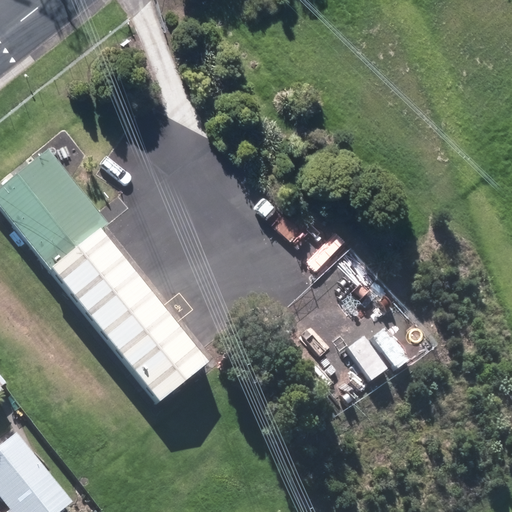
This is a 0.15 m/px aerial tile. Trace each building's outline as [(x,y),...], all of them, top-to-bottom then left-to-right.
[(0,223),(154,404),(212,354),(40,152),(0,185),(0,223)] [(386,331),(407,360),(428,346),(407,316),(386,331)] [(407,360),(386,331),(368,344),(391,372),(407,360)] [(391,372),(368,344),(352,355),(374,384),(391,372)] [(374,384),(352,355),(349,350),(334,361),(358,395),(374,384)] [(12,440),(0,448),(0,505),(5,511),(60,511),(67,507),(12,440)]
